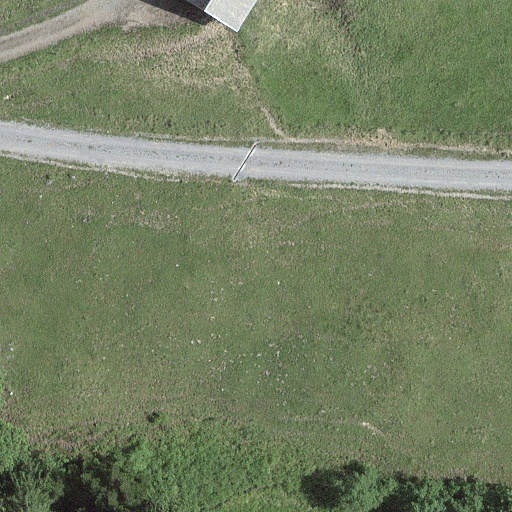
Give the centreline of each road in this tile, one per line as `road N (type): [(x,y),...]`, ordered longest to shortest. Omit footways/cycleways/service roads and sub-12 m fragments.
road 1 (track): [(0,132),(189,164),(511,168)]
road 2 (track): [(114,0),(0,45)]
